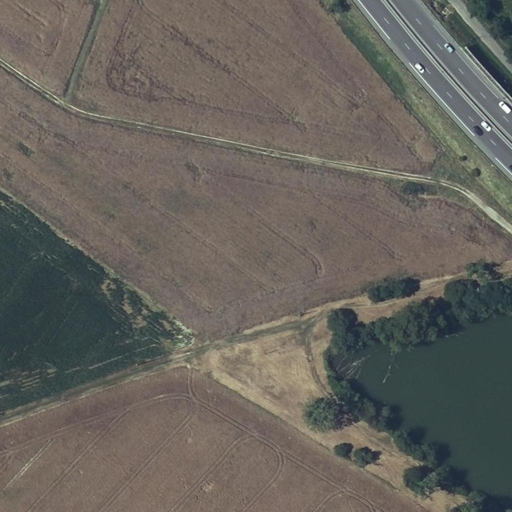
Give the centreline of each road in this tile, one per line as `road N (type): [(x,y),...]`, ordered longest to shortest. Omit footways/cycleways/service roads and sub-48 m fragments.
road 1 (track): [(511,229),(485,202),(446,182),(72,117),(0,64)]
road 2 (track): [(511,274),(454,277),(0,418)]
road 3 (trunk): [(370,0),(511,161)]
road 4 (trunk): [(511,124),(401,0)]
